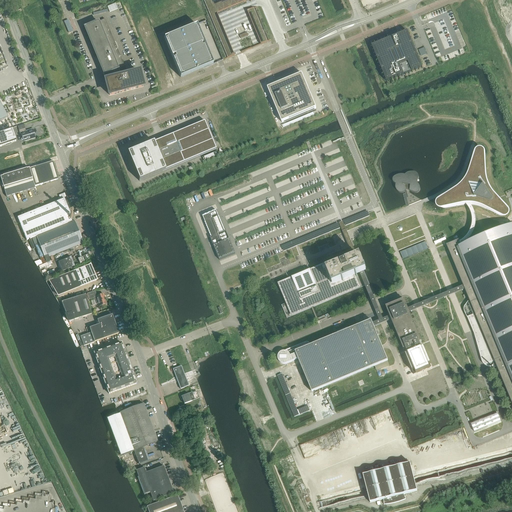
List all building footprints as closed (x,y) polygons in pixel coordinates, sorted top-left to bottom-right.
[(193,0),(157,0),(148,4),(159,29),(199,13),(193,0)] [(203,0),(228,58),(235,55),(217,13),(249,0),(203,0)] [(115,4),(107,7),(110,13),(118,9),(115,4)] [(253,8),(247,11),(260,43),(260,45),(267,42),(267,41),(255,13),(254,9),(253,8)] [(91,25),(85,28),(97,58),(104,74),(106,81),(107,85),(109,95),(143,87),(142,81),(141,81),(142,81),(142,78),(141,78),(139,72),(136,73),(121,77),(120,75),(120,74),(120,73),(119,71),(119,72),(118,69),(120,68),(124,66),(122,61),(105,19),(93,24),(91,25)] [(182,75),(183,75),(184,76),(210,66),(209,64),(211,63),(204,46),(202,47),(201,45),(203,44),(196,27),(194,28),(193,26),(168,37),(168,38),(167,39),(174,56),(175,55),(176,58),(175,58),(182,75)] [(389,39),(372,46),(386,82),(422,67),(407,31),(390,38),(389,39)] [(316,108),(302,74),(268,88),(282,123),(316,108)] [(173,134),(127,153),(139,181),(189,160),(216,149),(205,121),(173,134)] [(24,125),(18,127),(20,134),(21,134),(24,142),(36,138),(33,129),(26,131),(24,125)] [(11,143),(16,142),(12,130),(0,134),(0,147),(5,145),(5,146),(11,144),(11,143)] [(436,203),(436,204),(436,205),(436,206),(436,207),(437,208),(438,209),(439,210),(440,210),(442,210),(449,208),(463,205),(466,205),(468,207),(469,209),(470,210),(471,213),(471,215),(472,217),(472,220),(472,222),(472,224),(471,226),(471,229),(470,231),(469,234),(467,236),(465,238),(464,240),(462,241),(460,243),(461,246),(463,244),(466,242),(468,240),(470,238),(472,236),(473,233),(474,230),(475,228),(476,224),(476,222),(476,220),(476,218),(475,216),(474,212),(473,210),(472,208),(470,205),(473,205),(476,205),(479,206),(481,207),(482,208),(485,209),(496,215),(502,218),(503,218),(504,218),(505,218),(506,218),(507,217),(508,216),(509,216),(509,215),(510,213),(510,212),(509,211),(509,210),(508,209),(506,207),(501,201),(494,194),(493,192),(491,190),(490,188),(489,186),(488,183),(487,181),(487,178),(486,175),(486,173),(486,165),(486,155),(485,153),(485,152),(485,151),(484,151),(483,150),(483,149),(482,149),(480,148),(479,149),(478,149),(477,149),(476,150),(475,152),(473,155),(469,170),(468,174),(467,176),(465,178),(464,180),(463,182),(461,184),(460,186),(458,187),(456,188),(445,195),(440,198),(437,200),(437,201),(436,202),(436,203)] [(204,161),(219,155),(217,151),(202,158),(204,161)] [(28,169),(24,170),(0,177),(6,197),(35,188),(35,187),(50,182),(59,180),(54,164),(53,162),(37,166),(37,165),(29,168),(27,168),(28,169)] [(406,190),(407,190),(409,191),(411,192),(413,192),(414,193),(415,193),(416,193),(417,193),(418,193),(419,192),(420,191),(420,190),(420,189),(420,188),(420,187),(419,186),(419,185),(418,184),(418,183),(417,182),(418,181),(418,180),(419,179),(419,178),(419,177),(419,176),(418,176),(418,175),(418,174),(417,174),(416,173),(415,172),(413,172),(412,172),(410,172),(409,172),(409,173),(408,173),(407,173),(406,174),(405,175),(404,175),(403,175),(402,175),(401,175),(400,175),(399,175),(398,175),(397,176),(396,176),(395,176),(394,177),(394,178),(393,178),(393,179),(393,180),(393,181),(393,182),(394,182),(394,183),(395,183),(395,184),(396,184),(396,185),(396,186),(395,186),(395,187),(396,188),(396,189),(396,190),(397,191),(398,192),(399,192),(399,193),(400,193),(401,193),(402,193),(403,193),(404,193),(405,192),(405,191),(406,191),(406,190)] [(83,244),(75,222),(73,222),(71,219),(72,219),(72,218),(73,218),(73,217),(72,217),(72,216),(71,216),(71,215),(70,216),(69,214),(70,214),(69,211),(64,199),(17,218),(27,240),(36,237),(45,259),(47,263),(50,261),(49,258),(83,244)] [(217,211),(203,217),(206,225),(209,230),(212,238),(210,238),(214,246),(229,239),(226,232),(225,232),(222,224),(220,219),(217,211)] [(409,308),(408,309),(409,312),(410,313),(411,312),(412,312),(415,311),(416,310),(422,308),(427,306),(427,305),(429,305),(429,304),(435,302),(444,298),(445,298),(450,296),(455,294),(459,292),(460,292),(462,291),(463,291),(465,290),(470,301),(470,303),(468,304),(469,304),(473,315),(467,317),(474,334),(482,361),(482,362),(482,363),(483,363),(483,364),(484,364),(484,365),(485,365),(492,362),(495,361),(495,364),(498,370),(500,375),(510,399),(511,403),(511,225),(461,247),(461,246),(460,243),(459,240),(446,245),(448,250),(450,254),(453,261),(463,286),(461,287),(460,287),(458,288),(457,289),(454,290),(449,292),(444,294),(443,294),(434,298),(428,301),(426,301),(425,302),(420,304),(415,306),(413,307),(410,308),(409,308)] [(229,239),(214,246),(214,247),(215,246),(220,259),(219,260),(220,260),(236,254),(235,253),(234,253),(229,241),(230,240),(229,239)] [(427,241),(398,252),(402,261),(403,260),(430,249),(427,241)] [(292,279),(280,284),(292,314),(347,292),(347,293),(353,290),(353,289),(358,287),(354,276),(360,274),(361,273),(364,272),(366,271),(360,257),(358,257),(350,261),(350,260),(347,261),(345,257),(311,271),(311,270),(292,278),(292,279)] [(71,258),(58,263),(62,272),(75,267),(71,258)] [(91,265),(89,265),(90,265),(50,281),(49,281),(57,295),(97,280),(91,265)] [(278,357),(278,358),(278,359),(278,360),(279,361),(279,362),(280,362),(280,363),(281,363),(281,364),(282,364),(283,364),(284,364),(285,364),(286,364),(287,364),(298,359),(300,363),(306,377),(307,381),(311,390),(312,392),(325,387),(370,369),(375,367),(379,365),(388,361),(383,350),(382,346),(378,337),(374,327),(376,326),(377,326),(381,324),(387,322),(390,321),(391,321),(391,320),(390,317),(390,316),(389,317),(388,317),(385,318),(383,319),(382,317),(379,310),(378,308),(378,306),(375,301),(373,295),(372,293),(372,292),(369,284),(368,284),(365,275),(364,274),(364,272),(361,273),(360,274),(361,276),(361,277),(363,281),(364,285),(365,286),(370,298),(372,303),(374,308),(375,310),(375,311),(376,312),(379,321),(376,322),(375,323),(373,324),(371,321),(364,324),(362,325),(358,326),(351,329),(309,346),(310,345),(310,344),(309,344),(309,343),(308,343),(308,342),(307,342),(306,342),(282,352),(281,353),(280,353),(280,354),(279,354),(279,355),(278,356),(278,357)] [(95,292),(87,294),(89,300),(94,298),(94,300),(91,301),(93,306),(96,305),(99,304),(99,306),(106,304),(103,295),(97,297),(95,292)] [(66,314),(66,315),(69,322),(74,320),(92,315),(86,295),(61,302),(66,314)] [(397,302),(386,307),(389,315),(390,316),(390,317),(391,320),(393,324),(403,350),(406,349),(406,350),(408,353),(405,354),(412,371),(415,370),(416,374),(426,370),(430,368),(428,365),(430,364),(431,364),(424,347),(423,347),(421,348),(420,343),(421,342),(422,342),(416,327),(410,313),(409,312),(408,309),(407,308),(404,299),(397,302)] [(97,320),(99,325),(89,328),(95,343),(119,334),(112,315),(97,320)] [(82,340),(79,341),(81,347),(84,346),(84,347),(95,343),(91,333),(80,337),(82,340)] [(122,344),(94,353),(109,394),(136,384),(122,344)] [(186,381),(183,372),(181,367),(173,370),(176,377),(178,382),(180,390),(189,386),(187,381),(186,381)] [(191,393),(181,397),(182,397),(185,404),(184,404),(184,405),(186,404),(188,409),(194,406),(196,405),(198,404),(199,403),(199,401),(199,399),(198,397),(196,391),(192,393),(191,393)] [(120,415),(107,419),(121,456),(133,451),(134,451),(143,448),(148,446),(158,442),(154,432),(145,410),(145,409),(144,404),(120,413),(120,414),(120,415)] [(497,414),(471,424),(474,432),(501,421),(497,414)] [(200,440),(212,471),(221,468),(209,436),(200,440)] [(134,451),(139,465),(148,461),(143,448),(134,451)] [(511,459),(511,452),(317,501),(320,509),(511,459)] [(406,499),(404,494),(417,491),(410,463),(363,475),(370,503),(384,500),(384,505),(386,505),(388,505),(390,504),(392,504),(393,504),(395,503),(397,503),(399,502),(401,502),(402,501),(404,500),(406,499)] [(144,468),(136,471),(145,494),(150,493),(153,502),(174,494),(164,467),(146,473),(144,468)] [(183,511),(178,496),(147,507),(148,511),(183,511)]
